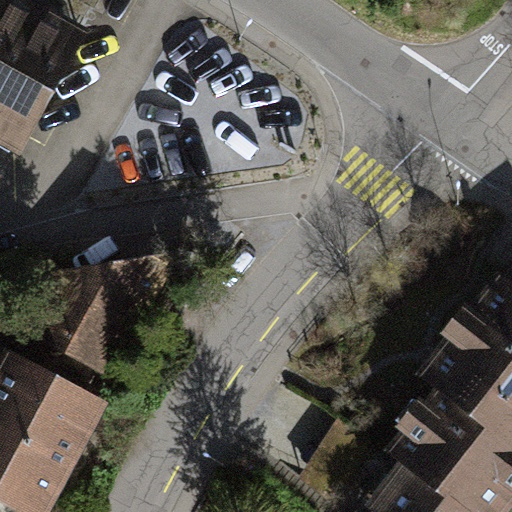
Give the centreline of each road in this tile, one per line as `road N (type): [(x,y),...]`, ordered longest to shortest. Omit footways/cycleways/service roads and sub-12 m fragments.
road 1 (residential): [(131,511),(206,375),(346,211)]
road 2 (residential): [(0,240),(291,195),(346,211)]
road 3 (residential): [(447,115),(273,0)]
road 4 (residential): [(346,211),(447,115)]
